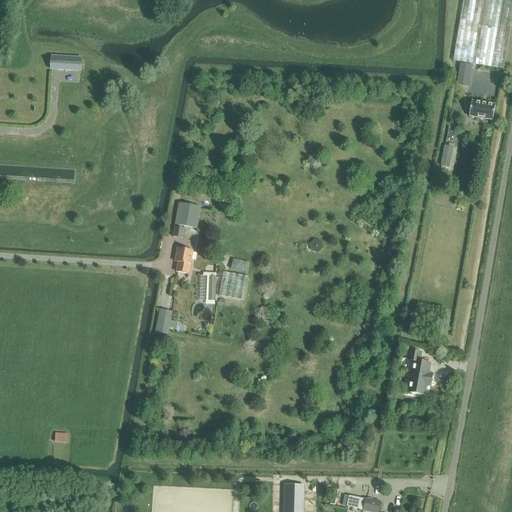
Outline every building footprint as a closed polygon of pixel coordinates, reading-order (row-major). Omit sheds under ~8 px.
[(511,0),(462,0),(453,62),(503,71),(511,18),(511,0)] [(50,70),(80,72),(81,59),(51,57),(50,70)] [(471,101),(468,116),(492,121),(494,105),(471,101)] [(445,147),(441,166),(449,168),(453,148),(445,147)] [(179,204),(175,225),(196,229),(200,208),(179,204)] [(173,238),(182,239),(184,230),(174,228),(173,238)] [(176,273),(188,275),(193,252),(177,249),(175,262),(178,263),(176,273)] [(230,270),(246,273),(248,263),(233,260),(230,270)] [(215,303),(216,273),(204,272),(203,276),(206,276),(205,303),(215,303)] [(217,342),(236,345),(248,277),(223,272),(219,297),(225,297),(217,342)] [(166,312),(160,310),(155,335),(167,337),(175,299),(168,298),(166,312)] [(409,352),(408,361),(413,362),(408,393),(424,396),(426,386),(430,387),(432,375),(428,374),(430,365),(419,363),(421,354),(409,352)] [(68,442),(68,434),(56,433),(55,442),(68,442)] [(285,486),(284,511),(303,511),(304,487),(285,486)] [(353,498),(350,508),(368,511),(377,511),(380,503),(353,498)]
